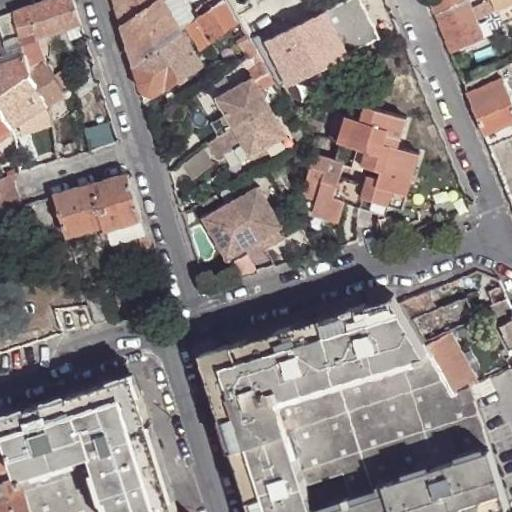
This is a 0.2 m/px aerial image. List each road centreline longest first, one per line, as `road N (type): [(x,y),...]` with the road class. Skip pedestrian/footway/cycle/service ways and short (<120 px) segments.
road 1 (residential): [(197,321),(366,271),(388,273),(501,230)]
road 2 (residential): [(407,0),(501,230)]
road 3 (residential): [(222,511),(164,331)]
road 4 (residential): [(142,149),(197,321)]
road 5 (residential): [(164,331),(0,383)]
road 6 (residential): [(95,0),(142,149)]
road 7 (residential): [(18,188),(142,149)]
